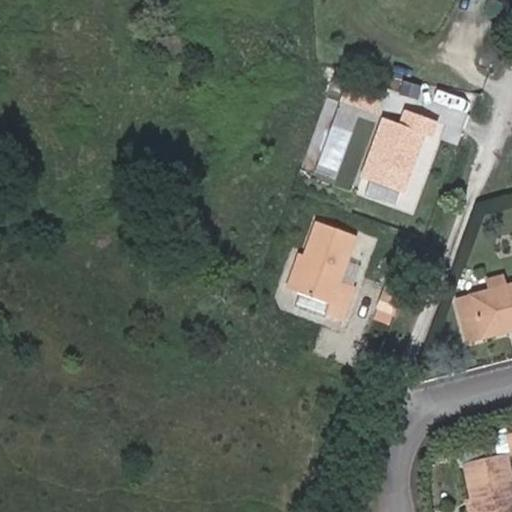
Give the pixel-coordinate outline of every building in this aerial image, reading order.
[(406,204),(426,145),(433,147),(438,132),(408,121),(403,136),(386,130),(365,190),(406,204)] [(345,280),(361,237),(327,224),(300,293),(334,306),(329,317),(345,323),(360,287),(345,280)] [(504,276),(487,279),(490,290),(506,286),(504,276)] [(511,324),(511,284),(506,286),(490,290),(455,298),(465,342),(483,337),(482,332),(511,324)] [(483,337),(511,330),(511,324),(482,332),(483,337)] [(481,501),(483,511),(511,511),(511,472),(508,455),(468,463),(477,502),(481,501)] [(473,511),(483,511),(481,501),(477,502),(471,503),(473,511)]
